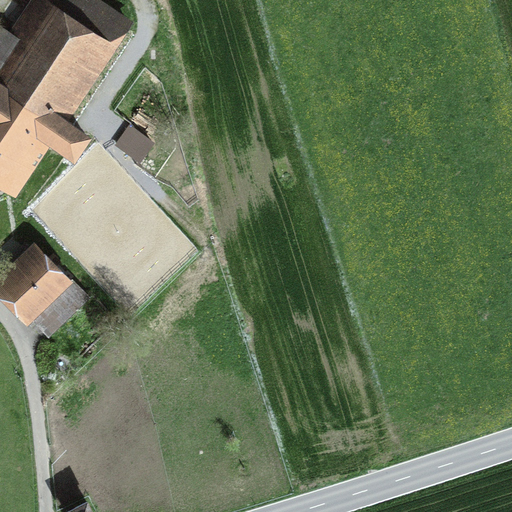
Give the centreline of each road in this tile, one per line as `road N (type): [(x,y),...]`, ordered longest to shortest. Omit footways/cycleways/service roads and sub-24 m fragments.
road 1 (secondary): [(511,442),(296,511)]
road 2 (residential): [(0,316),(25,347),(41,511)]
